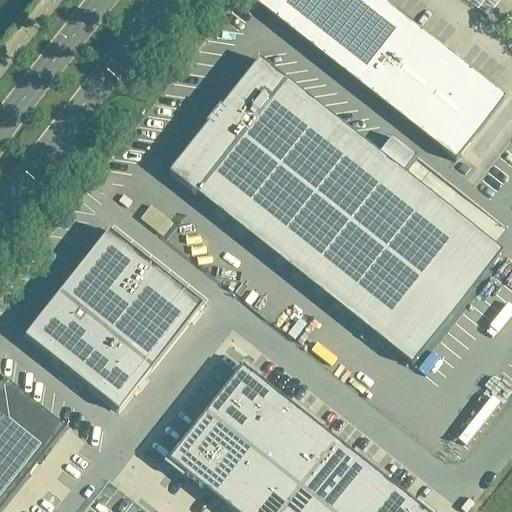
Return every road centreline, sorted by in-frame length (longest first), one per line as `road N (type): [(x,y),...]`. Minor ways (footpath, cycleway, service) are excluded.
road 1 (primary): [(0,208),(165,0)]
road 2 (primary): [(97,0),(0,122)]
